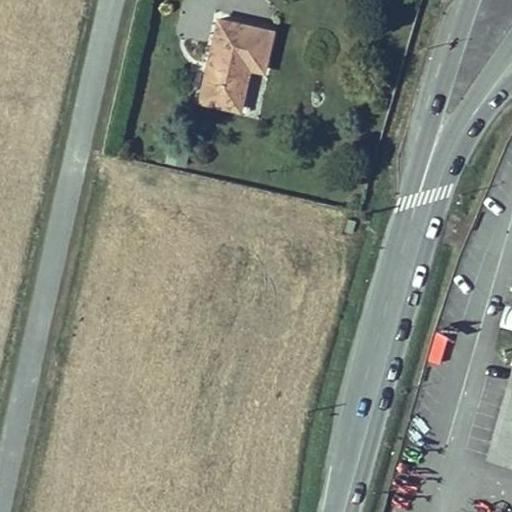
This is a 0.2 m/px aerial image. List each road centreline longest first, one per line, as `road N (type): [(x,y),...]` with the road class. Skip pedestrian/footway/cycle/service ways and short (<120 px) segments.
road 1 (unclassified): [(0,470),(110,0)]
road 2 (primary): [(424,178),(338,511)]
road 3 (trunk): [(470,0),(433,110),(424,178)]
road 4 (primary): [(507,71),(424,178)]
